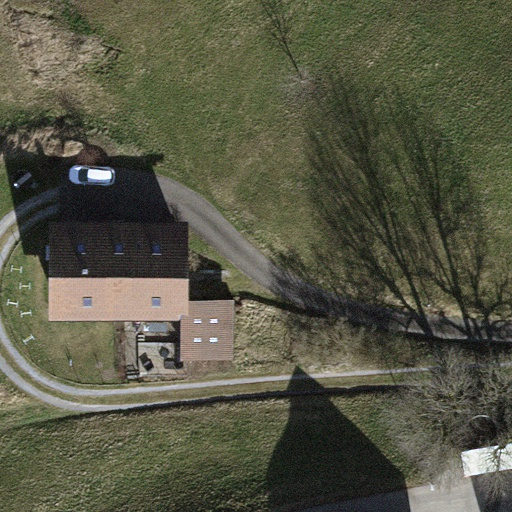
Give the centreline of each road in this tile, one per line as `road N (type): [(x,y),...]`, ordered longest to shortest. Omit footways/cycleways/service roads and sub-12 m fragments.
road 1 (track): [(0,348),(47,391),(104,403),(511,373)]
road 2 (track): [(511,334),(376,317),(302,293),(204,217),(162,195),(106,191),(55,202)]
road 3 (unclassified): [(511,494),(387,511)]
